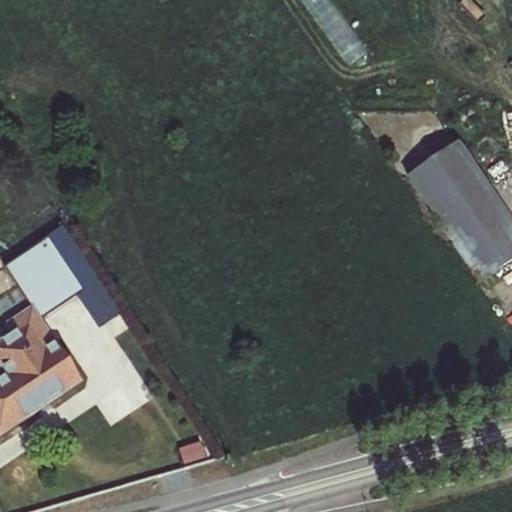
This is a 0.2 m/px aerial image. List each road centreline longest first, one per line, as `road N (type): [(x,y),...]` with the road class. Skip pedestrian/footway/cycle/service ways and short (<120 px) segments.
road 1 (secondary): [(511,431),(184,511)]
road 2 (secondary): [(262,511),(511,439)]
